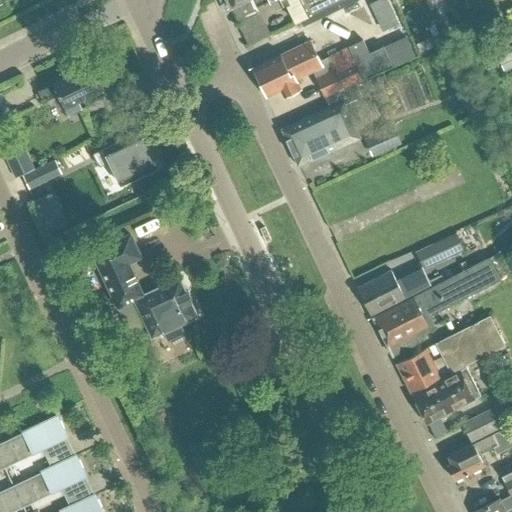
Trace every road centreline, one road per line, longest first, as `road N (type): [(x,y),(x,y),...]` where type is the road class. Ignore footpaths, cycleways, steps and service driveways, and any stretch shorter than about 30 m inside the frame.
road 1 (residential): [(446,511),(238,75)]
road 2 (primary): [(373,511),(182,101)]
road 3 (unclassified): [(154,511),(0,191)]
road 4 (unclassified): [(0,61),(135,0)]
